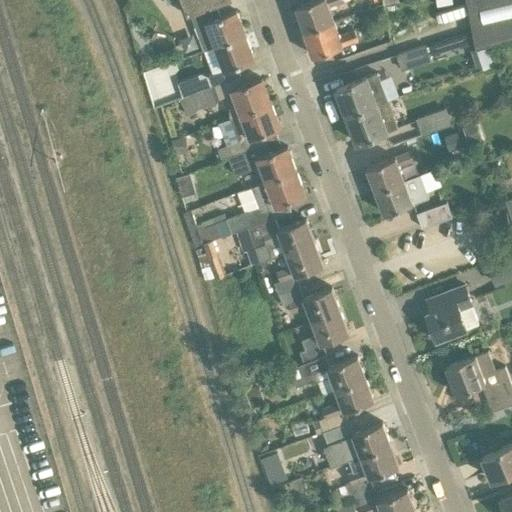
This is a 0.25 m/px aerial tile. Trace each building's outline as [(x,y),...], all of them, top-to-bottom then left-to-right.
[(230,0),(181,0),(187,15),(191,14),(215,6),(230,0)] [(345,1),(344,0),(312,0),(296,6),(305,31),(334,21),(329,6),(345,1)] [(511,0),(467,0),(473,29),(477,48),(489,44),(511,37),(511,0)] [(219,17),(215,6),(191,14),(204,50),(216,45),(246,34),(237,10),(219,17)] [(339,36),(334,21),(305,31),(314,55),(358,40),(355,30),(339,36)] [(455,35),(459,47),(473,42),(469,30),(455,35)] [(246,34),(216,45),(225,69),(217,71),(221,83),(241,75),(237,66),(255,59),(246,34)] [(429,44),(432,55),(447,51),(443,39),(429,44)] [(495,64),(489,44),(477,48),(476,48),(483,68),(495,64)] [(396,54),(401,70),(431,61),(426,45),(396,54)] [(368,77),(368,76),(337,87),(347,115),(389,100),(383,84),(379,73),(368,77)] [(241,75),(221,83),(179,99),(187,115),(196,111),(197,109),(208,104),(211,105),(215,104),(219,98),(226,95),(229,102),(230,117),(230,118),(272,102),(263,78),(244,85),(241,75)] [(394,115),(389,100),(347,115),(358,143),(388,131),(388,130),(398,126),(394,115)] [(228,157),(266,142),(263,134),(281,126),(272,102),(230,118),(238,139),(217,148),(222,160),(228,157)] [(416,117),(421,133),(451,123),(446,107),(416,117)] [(475,124),(464,128),(469,143),(480,139),(475,124)] [(465,146),(460,133),(449,137),(454,151),(465,146)] [(172,140),(177,154),(188,153),(186,135),(172,140)] [(270,153),(266,142),(228,157),(235,176),(261,166),(267,181),(297,170),(288,146),(270,153)] [(416,159),(412,151),(368,167),(377,191),(406,180),(400,165),(416,159)] [(245,211),(232,216),(238,232),(275,217),(292,211),(288,201),(306,194),(297,170),(267,181),(238,192),(245,211)] [(176,177),(179,188),(193,184),(190,172),(176,177)] [(430,197),(426,187),(421,174),(406,180),(377,191),(385,213),(430,197)] [(495,181),(502,199),(511,195),(511,175),(495,181)] [(417,212),(423,227),(436,222),(452,216),(447,201),(433,206),(417,212)] [(286,251),(287,252),(315,241),(307,218),(279,228),(275,217),(238,232),(241,243),(244,242),(252,239),(254,247),(259,261),(286,251)] [(227,218),(204,226),(209,240),(232,233),(227,218)] [(219,238),(214,239),(203,243),(215,278),(230,273),(219,238)] [(315,241),(287,252),(292,266),(277,272),(280,280),(274,282),(279,294),(300,286),(296,275),(324,264),(315,241)] [(511,251),(487,260),(496,284),(511,278),(511,251)] [(473,304),(465,284),(450,290),(454,302),(427,313),(437,340),(479,324),(472,305),(473,304)] [(307,307),(313,321),(341,310),(332,286),(304,297),(300,286),(279,294),(283,305),(289,304),(292,312),(307,307)] [(327,353),(323,343),(350,333),(341,310),(313,321),(318,334),(303,340),(306,348),(300,351),(304,362),(326,354),(327,353)] [(496,409),(511,402),(511,379),(506,365),(496,369),(488,350),(476,354),(446,365),(447,367),(450,366),(454,378),(452,379),(457,393),(486,382),(496,409)] [(297,385),(313,379),(315,383),(332,377),(337,388),(366,377),(358,355),(330,365),(326,354),(304,362),(290,367),(297,385)] [(348,421),(345,410),(375,399),(366,377),(337,388),(342,401),(324,408),(327,416),(319,418),(312,420),(317,433),(348,421)] [(245,390),(251,404),(264,399),(258,385),(245,390)] [(357,442),(361,455),(391,443),(383,421),(336,439),(339,448),(357,442)] [(494,480),(511,472),(511,441),(483,454),(494,480)] [(349,459),(354,472),(349,474),(352,482),(346,484),(350,495),(350,496),(374,488),(370,477),(400,465),(391,443),(361,455),(349,459)] [(344,497),(350,495),(346,484),(340,486),(344,497)] [(372,511),(381,508),(382,511),(410,511),(416,510),(408,488),(378,499),(374,488),(350,496),(355,508),(361,506),(363,511),(372,511)] [(511,511),(511,493),(500,498),(505,511),(511,511)]
